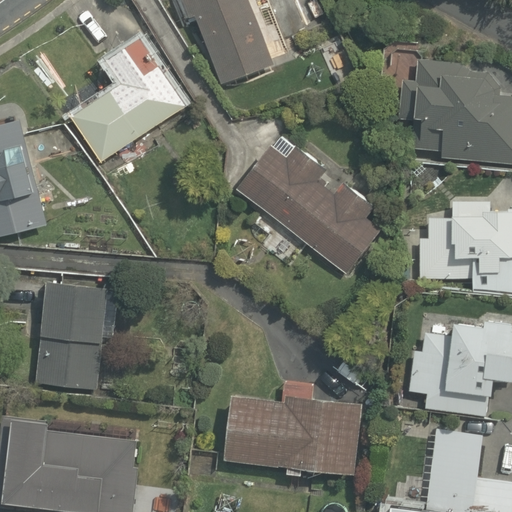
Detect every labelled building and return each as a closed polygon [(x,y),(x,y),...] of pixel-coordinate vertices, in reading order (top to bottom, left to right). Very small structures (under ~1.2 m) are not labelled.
[(202,16),(225,82),(279,63),(256,0),(186,0),(193,19),(202,16)] [(128,81),(76,115),(106,161),(193,104),(147,33),(112,56),(128,81)] [(511,83),(498,83),(500,62),(420,57),(418,82),(403,81),(401,118),(416,119),(414,146),(445,148),(444,159),(511,163),(511,83)] [(30,121),(0,126),(0,235),(50,226),(30,121)] [(330,167),(287,133),(242,189),(349,275),(385,231),(368,218),(378,206),(350,184),(339,198),(318,182),(330,167)] [(511,208),(493,209),(492,198),(455,200),(456,217),(436,217),(435,238),(424,238),(423,278),(476,279),(476,292),(511,292),(511,208)] [(113,284),(50,276),(36,385),(100,393),(113,284)] [(511,321),(493,319),(492,326),(460,322),(458,334),(451,391),(489,396),(500,397),(502,380),(511,381),(511,321)] [(416,346),(410,389),(431,391),(430,405),(487,412),(489,396),(451,391),(458,334),(431,330),(429,348),(416,346)] [(294,403),(236,396),(228,460),(355,475),(364,403),(295,395),(294,403)] [(9,505),(82,511),(133,511),(142,424),(3,411),(0,439),(0,495),(10,496),(9,505)] [(396,497),(394,511),(511,511),(511,479),(481,477),(485,431),(437,428),(432,500),(396,497)]
